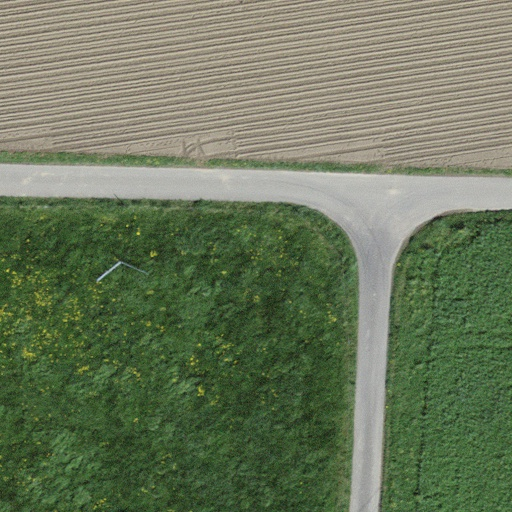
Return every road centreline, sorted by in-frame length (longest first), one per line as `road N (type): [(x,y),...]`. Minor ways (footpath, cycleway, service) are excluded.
road 1 (residential): [(0,176),(511,193)]
road 2 (track): [(383,190),(363,511)]
